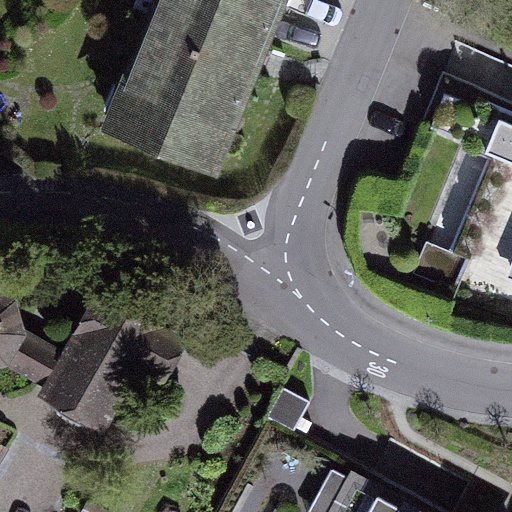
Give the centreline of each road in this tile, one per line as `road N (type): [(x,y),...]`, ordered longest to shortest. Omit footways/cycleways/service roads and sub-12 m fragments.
road 1 (residential): [(384,0),(275,272)]
road 2 (residential): [(0,196),(102,203),(190,230),(275,272)]
road 3 (residential): [(275,272),(374,354),(476,389),(511,390)]
